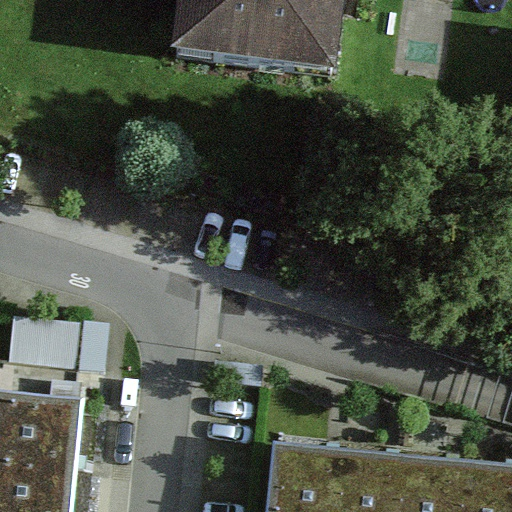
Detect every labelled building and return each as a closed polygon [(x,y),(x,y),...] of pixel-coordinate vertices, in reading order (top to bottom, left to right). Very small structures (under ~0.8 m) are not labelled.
[(336,0),(189,0),(182,58),(327,76),(336,0)] [(21,310),(13,353),(78,364),(86,322),(21,310)] [(0,403),(0,466),(73,474),(80,412),(0,403)] [(335,511),(340,466),(279,460),(273,511),(335,511)] [(0,466),(0,511),(69,511),(73,474),(0,466)] [(396,511),(401,471),(340,466),(335,511),(396,511)] [(458,511),(461,477),(401,471),(396,511),(458,511)] [(511,511),(511,481),(461,477),(458,511),(511,511)]
